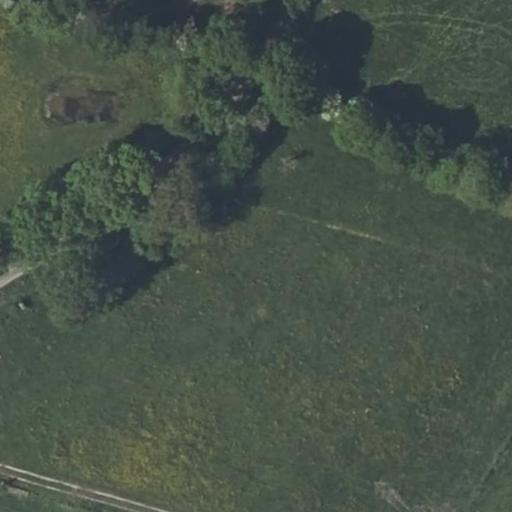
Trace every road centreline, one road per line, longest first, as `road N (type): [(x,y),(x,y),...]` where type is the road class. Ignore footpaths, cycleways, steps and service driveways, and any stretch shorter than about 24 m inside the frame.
road 1 (unclassified): [(0,280),(128,203),(218,112),(299,0)]
road 2 (track): [(0,465),(152,511)]
